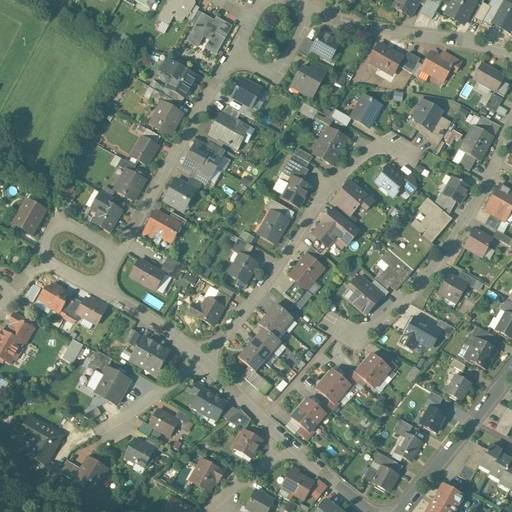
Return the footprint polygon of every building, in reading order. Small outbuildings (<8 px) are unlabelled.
[(195,2),(191,0),(169,0),(168,3),(169,6),(168,7),(165,8),(159,19),(160,22),(167,26),(170,25),(174,18),(176,19),(177,21),(180,23),(183,23),(186,18),(187,19),(194,7),(195,5),(195,2)] [(398,0),(393,9),(410,18),(419,4),(420,0),(398,0)] [(439,7),(427,0),(424,7),(420,13),(432,20),(439,7)] [(476,3),(469,0),(453,0),(444,15),(463,26),(476,3)] [(483,3),(474,19),(483,24),(491,8),(483,3)] [(511,28),(511,8),(504,4),(492,24),(509,34),(511,28)] [(194,7),(187,19),(193,22),(198,13),(199,10),(194,7)] [(193,22),(192,23),(197,26),(203,16),(198,13),(193,22)] [(220,26),(203,16),(197,26),(188,42),(197,48),(204,37),(211,41),(206,49),(216,55),(224,40),(215,35),(220,26)] [(231,28),(222,22),(220,26),(215,35),(224,40),(231,28)] [(338,43),(322,33),(315,45),(311,51),(312,52),(320,56),(322,60),(324,59),(330,62),(335,53),(339,46),(338,43)] [(315,45),(306,40),(298,54),(308,59),(312,52),(311,51),(315,45)] [(403,59),(379,45),(369,63),(379,69),(383,68),(383,67),(392,73),(396,72),(403,59)] [(421,60),(409,53),(400,68),(412,75),(421,60)] [(440,59),(431,54),(422,70),(444,83),(446,79),(449,78),(450,75),(450,72),(451,70),(456,73),(461,64),(443,54),(440,59)] [(505,77),(483,64),(473,81),(496,94),(505,77)] [(197,78),(175,65),(175,66),(179,69),(167,89),(168,90),(170,87),(172,89),(171,91),(185,99),(197,78)] [(327,74),(316,67),(312,74),(324,80),(327,74)] [(312,74),(302,68),(291,88),(301,94),(301,93),(313,100),(324,80),(312,74)] [(262,91),(242,80),(232,98),(244,105),(252,109),(252,108),(262,91)] [(167,98),(155,91),(150,100),(159,106),(160,103),(163,104),(171,108),(174,102),(167,98)] [(185,99),(171,91),(167,98),(174,102),(181,106),(185,99)] [(395,92),(394,100),(401,101),(402,93),(395,92)] [(502,101),(492,95),(486,108),(495,113),(502,101)] [(364,97),(352,117),(370,127),(371,127),(369,126),(375,115),(377,116),(382,107),(364,97)] [(171,108),(163,104),(152,123),(159,127),(158,129),(168,135),(175,124),(177,125),(183,115),(171,108)] [(436,109),(428,104),(425,111),(417,106),(413,114),(415,116),(417,124),(420,125),(418,129),(429,135),(431,132),(433,133),(441,118),(443,115),(443,113),(439,111),(438,112),(435,110),(436,109)] [(252,109),(244,105),(239,114),(241,115),(253,121),(258,111),(252,108),(252,109)] [(239,114),(227,107),(223,115),(237,123),(241,115),(239,114)] [(351,120),(335,111),(330,119),(334,121),(347,128),(351,120)] [(330,119),(318,112),(315,119),(330,128),(334,121),(330,119)] [(237,123),(223,115),(211,136),(225,144),(238,152),(244,141),(247,143),(253,132),(237,123)] [(492,123),(482,117),(478,123),(480,125),(478,130),(484,133),(487,128),(489,129),(492,123)] [(441,118),(433,133),(431,132),(429,135),(427,139),(439,146),(451,124),(441,118)] [(475,128),(474,127),(463,147),(465,147),(466,153),(465,154),(476,161),(480,162),(493,138),(486,134),(489,129),(487,128),(484,133),(478,130),(480,125),(478,123),(475,128)] [(347,140),(328,129),(326,133),(324,134),(320,142),(340,153),(347,140)] [(450,145),(454,139),(459,141),(463,136),(453,130),(446,143),(450,145)] [(161,138),(147,131),(143,139),(156,146),(161,138)] [(225,144),(211,136),(208,141),(209,142),(222,150),(225,144)] [(156,146),(143,139),(134,153),(141,157),(138,162),(147,167),(158,147),(156,146)] [(222,150),(209,142),(206,148),(223,157),(226,152),(222,150)] [(340,153),(320,142),(315,150),(316,152),(313,156),(332,166),(340,153)] [(206,148),(198,143),(191,155),(216,169),(223,157),(206,148)] [(313,158),(297,149),(294,156),(309,165),(313,158)] [(476,161),(465,154),(459,166),(470,172),(476,161)] [(216,169),(191,155),(184,167),(193,172),(209,181),(209,182),(216,169)] [(136,168),(122,160),(118,167),(126,172),(127,171),(133,174),(136,168)] [(309,172),(290,161),(283,173),(292,178),(293,178),(302,183),(309,172)] [(394,171),(388,166),(384,171),(384,173),(376,183),(382,188),(381,190),(387,195),(389,194),(394,199),(398,194),(398,191),(401,187),(407,192),(411,188),(409,180),(408,179),(405,181),(400,177),(397,177),(394,174),(394,171)] [(126,172),(115,192),(134,202),(146,182),(133,174),(127,171),(126,172)] [(209,181),(193,172),(190,177),(191,178),(203,185),(206,187),(209,181)] [(203,185),(191,178),(186,187),(193,191),(198,193),(203,185)] [(302,183),(293,178),(292,178),(289,186),(283,196),(281,199),(300,210),(312,188),(302,183)] [(415,179),(409,180),(411,188),(407,192),(412,196),(417,190),(415,179)] [(460,183),(453,179),(444,195),(443,195),(456,203),(460,205),(470,188),(462,184),(462,183),(461,182),(460,183)] [(186,187),(176,181),(164,202),(181,212),(193,191),(186,187)] [(283,183),(281,182),(279,183),(275,190),(276,191),(278,193),(283,196),(289,186),(283,183)] [(375,202),(352,183),(335,203),(338,206),(349,216),(350,215),(359,205),(367,211),(375,202)] [(511,192),(506,189),(500,185),(493,199),(511,209),(511,192)] [(70,187),(69,189),(68,189),(64,198),(72,202),(76,195),(72,193),(74,189),(70,187)] [(115,200),(101,192),(96,202),(103,205),(105,202),(111,206),(115,200)] [(456,203),(443,195),(444,195),(441,193),(438,199),(454,207),(456,203)] [(454,207),(438,199),(435,205),(448,217),(454,207)] [(511,209),(493,199),(485,212),(491,215),(503,222),(505,223),(510,213),(511,213),(511,209)] [(289,210),(271,200),(266,210),(271,213),(272,212),(284,219),(289,210)] [(435,205),(429,200),(420,211),(428,218),(420,226),(416,222),(411,228),(430,243),(434,239),(434,240),(452,220),(448,217),(435,205)] [(46,212),(27,201),(18,217),(15,217),(13,221),(14,224),(14,225),(32,236),(46,212)] [(71,205),(65,202),(61,210),(67,213),(71,205)] [(96,202),(91,211),(88,209),(85,215),(90,218),(88,221),(93,224),(103,205),(96,202)] [(103,205),(93,224),(110,233),(122,212),(111,206),(105,202),(103,205)] [(349,216),(338,206),(334,210),(343,218),(353,226),(357,221),(350,215),(349,216)] [(334,211),(329,217),(336,224),(338,225),(343,218),(334,211)] [(284,219),(272,212),(271,213),(258,236),(276,246),(289,222),(284,219)] [(169,219),(158,213),(148,231),(155,234),(151,240),(159,245),(163,239),(170,243),(180,226),(169,219)] [(187,222),(172,214),(169,219),(180,226),(184,228),(187,222)] [(503,222),(491,215),(488,221),(500,227),(503,222)] [(343,218),(338,225),(336,224),(330,230),(323,224),(313,236),(318,239),(329,248),(333,243),(342,252),(346,246),(347,247),(359,232),(353,226),(343,218)] [(430,243),(411,228),(410,227),(402,236),(411,244),(403,253),(394,246),(389,251),(389,252),(412,271),(434,246),(430,243)] [(492,241),(475,231),(465,248),(482,258),(492,241)] [(329,248),(318,239),(310,248),(311,249),(320,257),(322,259),(330,249),(329,248)] [(353,240),(349,247),(355,251),(360,245),(353,240)] [(254,248),(241,241),(234,252),(240,256),(240,255),(248,259),(254,248)] [(320,257),(311,249),(305,255),(307,256),(308,256),(315,263),(320,257)] [(412,271),(389,252),(382,261),(389,267),(380,279),(388,286),(396,292),(413,272),(412,271)] [(240,256),(229,275),(246,285),(258,265),(248,259),(240,255),(240,256)] [(315,263),(308,256),(307,256),(289,278),(295,283),(306,292),(324,270),(315,263)] [(184,266),(169,257),(160,273),(164,275),(176,281),(184,266)] [(160,273),(140,261),(131,278),(154,291),(164,275),(160,273)] [(477,281),(462,273),(457,280),(467,286),(473,290),(477,281)] [(180,286),(189,290),(195,278),(187,274),(180,286)] [(456,282),(449,277),(439,294),(446,298),(447,296),(458,302),(467,286),(457,280),(456,282)] [(374,290),(359,278),(350,289),(357,296),(351,303),(366,316),(381,298),(384,300),(385,299),(374,290)] [(388,286),(380,279),(376,283),(378,284),(385,290),(388,286)] [(306,292),(295,283),(284,296),(301,311),(312,297),(306,292)] [(313,296),(320,287),(314,284),(308,292),(313,296)] [(385,290),(378,284),(374,290),(385,299),(389,294),(385,290)] [(65,295),(58,290),(57,288),(54,286),(52,286),(49,291),(44,292),(40,300),(51,306),(52,309),(66,317),(74,302),(66,297),(65,295)] [(232,299),(218,292),(212,302),(224,309),(226,310),(232,299)] [(148,293),(144,300),(159,311),(164,303),(148,293)] [(74,302),(66,317),(76,323),(80,315),(78,314),(84,304),(76,300),(74,302)] [(105,311),(86,300),(84,304),(78,314),(80,315),(97,325),(105,311)] [(212,302),(207,300),(197,318),(214,327),(219,317),(223,310),(224,309),(212,302)] [(511,302),(508,300),(507,300),(501,311),(506,314),(511,316),(511,302)] [(294,320),(276,305),(268,315),(285,330),(294,320)] [(511,316),(506,314),(496,332),(511,341),(511,340),(511,316)] [(26,321),(15,315),(11,322),(22,328),(28,331),(30,328),(32,324),(26,320),(26,321)] [(285,330),(268,315),(259,325),(281,344),(282,344),(277,340),(285,330)] [(435,331),(430,328),(430,327),(414,318),(399,345),(411,352),(416,343),(429,350),(438,334),(434,332),(435,331)] [(456,330),(440,321),(435,331),(434,332),(438,334),(448,340),(456,330)] [(281,344),(259,325),(259,326),(263,330),(255,339),(273,354),(281,344)] [(15,340),(1,331),(0,332),(0,362),(3,364),(4,362),(11,365),(14,360),(16,361),(22,350),(20,349),(22,345),(25,346),(34,330),(30,328),(28,331),(22,328),(15,340)] [(490,335),(476,328),(473,334),(486,342),(490,335)] [(139,336),(132,332),(126,342),(133,346),(139,336)] [(157,346),(144,338),(131,361),(144,368),(157,346)] [(273,354),(255,339),(247,349),(263,363),(255,372),(256,373),(273,354)] [(497,352),(476,340),(465,360),(486,372),(497,352)] [(170,353),(157,346),(144,368),(156,376),(157,376),(162,366),(170,353)] [(263,363),(247,349),(238,359),(249,368),(254,372),(256,374),(256,373),(255,372),(263,363)] [(113,361),(97,352),(89,368),(103,376),(107,370),(108,370),(109,369),(113,361)] [(383,364),(373,355),(368,361),(366,359),(363,364),(382,381),(391,371),(383,364)] [(397,368),(387,359),(383,364),(391,371),(393,373),(397,368)] [(465,367),(454,361),(451,367),(462,373),(465,367)] [(382,381),(363,364),(359,368),(361,369),(356,374),(356,375),(361,380),(374,390),(382,381)] [(168,369),(162,366),(157,376),(156,376),(162,380),(168,369)] [(249,368),(242,377),(246,381),(254,372),(249,368)] [(131,382),(109,369),(108,370),(107,370),(103,376),(103,378),(106,380),(102,385),(96,394),(118,406),(131,382)] [(344,380),(333,371),(328,377),(327,375),(323,380),(343,397),(351,387),(344,380)] [(356,374),(352,371),(347,376),(357,384),(361,380),(356,375),(356,374)] [(254,372),(246,381),(251,385),(258,376),(256,374),(254,372)] [(258,376),(251,385),(255,388),(263,380),(258,376)] [(357,384),(347,376),(344,380),(351,387),(353,389),(357,384)] [(471,385),(456,377),(446,395),(461,403),(471,385)] [(263,380),(255,388),(260,392),(267,384),(263,380)] [(283,380),(268,397),(273,402),(288,385),(283,380)] [(343,397),(323,380),(319,384),(321,385),(316,391),(334,406),(343,397)] [(267,384),(260,392),(264,396),(272,388),(267,384)] [(212,396),(202,391),(193,408),(199,411),(200,413),(205,415),(215,397),(213,395),(212,396)] [(443,400),(432,393),(428,401),(440,407),(443,400)] [(415,395),(407,399),(411,407),(419,404),(415,395)] [(218,398),(215,397),(205,415),(210,418),(211,418),(218,421),(227,405),(218,400),(218,399),(218,398)] [(319,409),(308,400),(303,405),(302,404),(298,408),(318,425),(326,416),(326,415),(319,409)] [(323,404),(319,409),(326,415),(326,416),(328,418),(332,413),(323,404)] [(318,425),(298,408),(295,412),(296,414),(291,419),(302,429),(309,435),(310,435),(318,425)] [(98,409),(83,417),(91,422),(102,415),(98,409)] [(445,417),(430,409),(421,426),(436,434),(445,417)] [(252,421),(241,410),(227,422),(245,432),(252,421)] [(179,422),(158,411),(150,426),(170,438),(179,422)] [(192,419),(179,412),(176,418),(183,423),(181,427),(185,430),(192,419)] [(511,419),(505,415),(502,420),(511,425),(511,419)] [(62,437),(31,419),(29,424),(25,425),(23,429),(24,433),(28,436),(32,435),(38,438),(29,455),(34,457),(33,458),(34,459),(35,458),(40,461),(39,462),(44,465),(45,464),(47,465),(62,437)] [(394,432),(400,436),(407,424),(401,420),(394,432)] [(511,427),(511,425),(502,420),(499,426),(510,432),(511,427)] [(510,432),(499,426),(496,431),(507,437),(510,432)] [(309,435),(302,429),(298,433),(308,442),(312,437),(310,435),(309,435)] [(245,432),(235,449),(252,460),(262,442),(245,432)] [(423,444),(405,434),(394,454),(409,463),(414,455),(416,456),(423,444)] [(161,445),(148,438),(144,445),(154,451),(154,452),(156,453),(161,445)] [(144,445),(135,440),(125,458),(136,464),(144,469),(154,452),(154,451),(144,445)] [(487,451),(477,445),(470,457),(481,463),(487,451)] [(502,453),(490,447),(487,451),(481,463),(479,466),(480,466),(482,464),(492,470),(489,475),(490,475),(502,453)] [(502,453),(490,475),(491,473),(502,479),(499,484),(511,462),(501,456),(502,453)] [(394,463),(382,456),(377,465),(382,468),(382,467),(389,471),(394,463)] [(481,463),(470,457),(468,462),(479,468),(480,466),(479,466),(481,463)] [(77,477),(74,482),(88,490),(91,485),(97,489),(108,471),(88,459),(81,471),(77,477)] [(214,467),(202,461),(198,469),(202,471),(194,485),(209,493),(217,479),(220,481),(226,471),(215,465),(214,467)] [(479,468),(468,462),(465,467),(476,473),(479,468)] [(511,462),(499,484),(500,484),(501,482),(511,487),(510,490),(511,490),(511,488),(511,465),(510,465),(511,462)] [(81,471),(67,463),(63,470),(61,474),(71,480),(74,475),(77,477),(81,471)] [(63,470),(53,464),(43,481),(53,488),(61,474),(63,470)] [(144,469),(136,464),(133,469),(134,471),(141,475),(143,475),(146,470),(144,469)] [(389,471),(382,467),(382,468),(378,475),(373,485),(389,494),(399,477),(389,471)] [(476,473),(465,467),(462,472),(473,478),(476,473)] [(378,475),(370,470),(364,480),(373,485),(378,475)] [(314,484),(291,471),(282,489),(304,501),(314,484)] [(473,478),(462,472),(459,478),(470,484),(473,478)] [(502,479),(491,473),(490,475),(488,479),(499,484),(502,479)] [(462,489),(451,483),(448,488),(459,494),(462,489)] [(443,486),(428,511),(455,511),(464,497),(459,494),(448,488),(443,486)] [(268,511),(274,502),(257,492),(247,509),(251,511),(268,511)] [(194,511),(172,500),(165,511),(194,511)] [(339,511),(326,501),(317,511),(339,511)] [(288,502),(285,511),(288,511),(293,511),(296,505),(288,502)]
